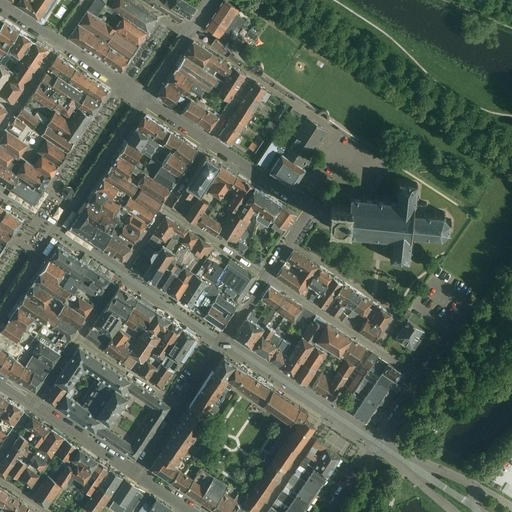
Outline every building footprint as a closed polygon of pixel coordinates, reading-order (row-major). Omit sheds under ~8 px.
[(18,0),(16,3),(38,17),(37,20),(42,23),(44,23),(45,21),(45,18),(56,0),(18,0)] [(105,4),(99,0),(94,0),(88,9),(97,16),(105,4)] [(157,17),(130,0),(99,0),(105,4),(121,15),(147,32),(157,17)] [(158,0),(148,0),(147,2),(149,3),(158,9),(162,2),(158,0)] [(172,0),(174,1),(171,7),(184,16),(189,19),(196,8),(183,0),(172,0)] [(224,0),(223,0),(217,9),(241,25),(244,20),(236,14),(238,10),(243,13),(244,12),(224,0)] [(171,7),(162,2),(158,9),(180,22),(183,17),(184,16),(171,7)] [(78,24),(77,25),(89,33),(95,37),(101,41),(109,47),(129,59),(138,45),(112,29),(113,27),(97,16),(88,9),(79,23),(78,24)] [(217,9),(211,18),(232,32),(236,26),(239,29),(242,25),(241,25),(217,9)] [(121,15),(113,27),(112,29),(138,45),(147,32),(121,15)] [(232,32),(211,18),(205,27),(220,38),(221,36),(226,38),(228,35),(232,38),(235,34),(232,32)] [(4,22),(0,27),(0,51),(4,55),(9,48),(20,32),(4,22)] [(89,33),(77,25),(68,37),(81,46),(89,33)] [(249,30),(256,34),(255,34),(258,30),(252,26),(249,30)] [(256,34),(249,30),(246,35),(253,39),(256,34)] [(4,55),(0,60),(0,65),(3,68),(13,52),(23,59),(24,57),(24,58),(35,42),(20,32),(9,48),(4,55)] [(89,33),(81,46),(87,50),(95,37),(89,33)] [(95,37),(87,50),(92,53),(101,41),(95,37)] [(228,56),(231,51),(215,39),(211,44),(228,56)] [(109,47),(101,41),(92,53),(101,59),(109,47)] [(193,41),(185,54),(205,67),(213,54),(193,41)] [(242,45),(236,41),(232,46),(239,50),(242,45)] [(35,42),(24,58),(37,67),(49,51),(35,42)] [(129,59),(109,47),(101,59),(120,72),(129,59)] [(231,51),(228,56),(248,70),(249,69),(258,76),(263,80),(266,76),(261,72),(262,70),(262,69),(262,67),(262,66),(261,65),(260,64),(259,63),(258,63),(257,63),(256,63),(255,63),(254,64),(253,64),(251,66),(231,51)] [(226,82),(216,75),(205,67),(185,54),(184,55),(177,67),(192,77),(208,88),(209,89),(214,83),(222,88),(226,82)] [(213,54),(205,67),(216,75),(225,62),(213,54)] [(74,67),(57,55),(48,68),(57,75),(65,80),(74,67)] [(24,57),(23,59),(12,74),(7,80),(22,90),(37,67),(24,58),(24,57)] [(235,68),(225,62),(216,75),(226,82),(235,68)] [(0,89),(7,80),(12,74),(3,68),(0,65),(0,89)] [(100,102),(109,89),(93,80),(75,68),(74,67),(65,80),(79,89),(96,100),(100,102)] [(177,67),(167,83),(185,95),(189,89),(201,97),(208,88),(192,77),(177,67)] [(235,68),(226,82),(237,89),(246,75),(235,68)] [(65,113),(85,125),(100,102),(96,100),(79,89),(65,80),(57,75),(55,78),(46,72),(39,82),(32,93),(53,107),(54,106),(65,112),(65,113)] [(273,80),(266,76),(263,80),(270,85),(273,80)] [(7,80),(0,89),(0,93),(13,103),(22,90),(7,80)] [(273,80),(270,85),(272,86),(285,96),(288,92),(288,91),(289,90),(274,80),(273,80)] [(229,102),(237,90),(237,89),(226,82),(222,88),(217,95),(218,94),(229,102)] [(262,96),(267,90),(256,82),(249,92),(260,100),(262,96)] [(167,83),(158,96),(172,106),(177,99),(186,105),(191,99),(185,95),(167,83)] [(260,100),(249,92),(241,103),(253,111),(260,100)] [(32,93),(24,105),(41,117),(40,118),(48,123),(74,141),(85,125),(65,113),(65,112),(54,106),(53,107),(32,93)] [(185,107),(182,112),(209,131),(211,128),(216,121),(219,117),(207,109),(208,106),(198,100),(199,100),(198,100),(196,102),(191,99),(186,105),(185,107)] [(185,107),(180,103),(176,108),(182,112),(185,107)] [(253,111),(241,103),(232,116),(244,125),(253,111)] [(16,117),(33,128),(40,118),(41,117),(24,105),(23,107),(16,117)] [(282,106),(278,112),(282,115),(286,109),(282,106)] [(293,107),(290,112),(292,113),(296,116),(299,111),(293,107)] [(282,115),(278,112),(274,118),(278,121),(282,115)] [(145,114),(138,126),(154,137),(162,125),(145,114)] [(232,116),(227,124),(239,133),(244,125),(232,116)] [(7,130),(27,144),(37,150),(38,149),(59,163),(67,151),(46,137),(41,133),(33,128),(16,117),(7,130)] [(287,148),(272,138),(256,161),(266,168),(277,151),(281,154),(270,171),(279,177),(285,181),(286,181),(294,187),(306,169),(303,168),(327,131),(307,117),(287,148)] [(48,123),(40,118),(33,128),(41,133),(46,137),(67,151),(74,141),(48,123)] [(265,127),(272,132),(276,125),(270,120),(265,127)] [(227,124),(218,137),(232,145),(232,144),(239,133),(227,124)] [(162,125),(154,137),(163,144),(164,142),(171,132),(162,125)] [(165,147),(137,127),(128,141),(153,157),(157,160),(157,159),(165,147)] [(27,144),(7,130),(0,140),(0,177),(7,166),(11,160),(15,153),(19,155),(27,144)] [(181,138),(171,132),(164,142),(174,148),(181,138)] [(171,151),(188,163),(197,149),(181,138),(174,148),(172,151),(171,151)] [(261,138),(256,144),(261,147),(265,141),(261,138)] [(119,154),(118,155),(134,165),(138,167),(141,162),(137,159),(142,152),(127,142),(119,154)] [(27,144),(19,155),(25,160),(32,165),(50,176),(59,163),(38,149),(37,150),(27,144)] [(261,147),(256,144),(252,150),(257,154),(261,147)] [(170,151),(162,163),(180,176),(188,163),(171,151),(170,151)] [(42,189),(50,176),(32,165),(25,160),(19,155),(15,153),(11,160),(7,166),(12,170),(17,172),(19,174),(42,189)] [(134,165),(118,155),(110,166),(138,185),(141,187),(144,189),(152,177),(143,171),(138,167),(134,165)] [(221,164),(206,155),(182,192),(190,197),(194,191),(200,194),(207,184),(212,187),(209,191),(221,199),(231,185),(237,176),(221,164)] [(153,157),(147,165),(143,171),(152,177),(171,189),(172,187),(180,176),(162,163),(157,159),(157,160),(153,157)] [(141,162),(138,167),(143,171),(147,165),(141,162)] [(7,166),(0,177),(0,180),(11,187),(19,174),(17,172),(12,170),(7,166)] [(138,185),(110,166),(104,176),(127,192),(127,191),(131,194),(135,197),(136,194),(134,193),(135,192),(133,192),(138,185)] [(42,189),(19,174),(11,187),(33,202),(42,189)] [(127,192),(104,176),(96,189),(97,189),(96,189),(120,205),(119,208),(121,209),(127,200),(123,198),(127,192)] [(237,176),(231,185),(237,189),(233,194),(235,196),(228,206),(234,210),(238,213),(255,187),(248,183),(249,183),(237,176)] [(171,189),(152,177),(144,189),(162,202),(171,189)] [(329,224),(347,226),(346,233),(344,234),(345,236),(348,234),(358,235),(358,238),(360,238),(361,235),(370,236),(370,239),(372,240),(372,237),(382,238),(382,241),(381,248),(382,248),(382,250),(392,251),(392,257),(389,259),(391,261),(393,259),(407,261),(409,263),(411,261),(409,259),(410,251),(412,251),(413,249),(410,249),(411,242),(412,243),(413,241),(411,239),(411,235),(412,235),(412,233),(421,234),(421,237),(423,237),(423,234),(431,235),(431,238),(433,238),(433,235),(440,236),(441,239),(443,238),(442,235),(447,231),(450,232),(451,230),(448,229),(449,222),(452,221),(451,219),(449,220),(444,215),(445,212),(444,211),(442,214),(436,214),(436,210),(434,210),(434,213),(425,212),(426,209),(425,209),(425,205),(428,204),(427,202),(424,203),(417,203),(416,202),(415,202),(416,195),(418,196),(418,194),(416,193),(417,185),(418,184),(417,182),(415,184),(401,182),(399,180),(398,181),(399,183),(398,191),(396,191),(395,193),(398,193),(397,202),(388,201),(388,198),(386,198),(385,200),(376,200),(376,197),(374,196),(374,199),(364,198),(365,195),(362,195),(362,198),(352,197),(350,195),(348,196),(350,198),(349,205),(331,203),(329,224)] [(65,186),(61,191),(64,196),(71,197),(75,191),(71,186),(65,186)] [(131,194),(129,197),(154,214),(162,202),(144,189),(141,187),(136,194),(135,197),(131,194)] [(255,187),(238,213),(247,219),(254,208),(260,212),(260,213),(270,197),(255,188),(255,187)] [(120,205),(96,189),(88,202),(125,226),(131,217),(132,216),(121,209),(119,208),(120,205)] [(127,200),(121,209),(132,216),(131,217),(133,219),(136,215),(148,223),(154,214),(129,197),(127,200)] [(208,203),(199,197),(186,217),(196,223),(203,213),(203,212),(208,203)] [(267,226),(271,219),(273,220),(283,205),(270,197),(260,213),(260,212),(256,217),(257,217),(256,219),(267,226)] [(79,215),(104,230),(117,239),(121,242),(125,236),(135,242),(139,236),(125,226),(88,202),(79,215)] [(6,210),(0,205),(0,223),(13,232),(21,220),(6,210)] [(296,215),(283,205),(273,220),(285,228),(285,229),(286,230),(296,215)] [(223,226),(216,237),(221,240),(224,235),(236,243),(237,241),(242,234),(244,230),(251,221),(249,220),(247,219),(238,213),(234,210),(223,226)] [(203,213),(196,223),(196,224),(202,228),(206,230),(213,219),(203,212),(203,213)] [(104,230),(79,215),(71,227),(95,244),(104,230)] [(133,219),(131,217),(125,226),(139,236),(148,223),(136,215),(133,219)] [(165,216),(157,227),(170,235),(174,229),(172,227),(175,222),(165,216)] [(223,226),(213,219),(206,230),(216,237),(223,226)] [(189,231),(175,222),(172,227),(174,229),(179,232),(178,233),(184,238),(189,231)] [(0,243),(4,246),(13,232),(0,223),(0,243)] [(153,234),(163,240),(165,241),(165,242),(169,237),(170,236),(170,235),(157,227),(153,234)] [(170,235),(170,236),(170,235),(173,237),(166,247),(163,245),(159,251),(154,252),(155,251),(148,247),(144,252),(152,258),(152,262),(150,266),(146,263),(142,268),(146,271),(143,275),(155,283),(184,238),(178,233),(179,232),(174,229),(170,235)] [(117,239),(104,230),(95,244),(112,254),(117,246),(120,248),(123,244),(121,242),(117,239)] [(189,231),(184,238),(155,283),(166,291),(167,290),(167,291),(178,298),(179,298),(179,299),(212,247),(212,246),(199,237),(189,231)] [(153,234),(147,243),(155,247),(157,244),(159,245),(163,240),(153,234)] [(237,241),(238,242),(234,248),(243,254),(247,247),(241,243),(246,237),(242,234),(237,241)] [(124,244),(123,244),(120,248),(117,246),(112,254),(124,262),(126,258),(125,258),(126,255),(131,249),(124,244)] [(58,246),(50,258),(73,273),(81,261),(58,246)] [(230,258),(212,247),(179,299),(193,308),(193,307),(204,314),(204,315),(222,328),(237,307),(256,277),(249,271),(230,258)] [(282,267),(276,276),(291,286),(301,293),(308,284),(307,283),(308,283),(313,275),(319,268),(293,250),(287,260),(302,270),(297,277),(282,267)] [(49,259),(41,270),(66,287),(71,279),(74,274),(73,273),(50,258),(49,259)] [(90,293),(94,287),(92,285),(89,284),(98,271),(88,265),(81,261),(73,273),(74,274),(71,279),(66,287),(93,305),(102,292),(97,289),(93,295),(90,293)] [(319,268),(313,275),(328,286),(334,278),(319,268)] [(93,305),(66,287),(41,270),(35,280),(66,301),(86,315),(93,305)] [(110,279),(98,271),(89,284),(92,285),(94,287),(98,289),(97,289),(102,292),(110,279)] [(307,283),(308,284),(312,287),(311,288),(313,290),(314,289),(319,292),(318,293),(315,296),(311,295),(310,299),(309,300),(315,303),(316,303),(328,286),(313,275),(308,283),(307,283)] [(334,278),(328,286),(316,303),(325,310),(334,296),(343,284),(334,278)] [(26,294),(25,294),(43,306),(43,307),(48,311),(48,310),(76,330),(85,317),(85,316),(86,315),(66,301),(35,280),(26,294)] [(352,290),(343,284),(334,296),(336,297),(345,303),(352,290)] [(138,299),(119,286),(93,324),(85,337),(104,350),(116,331),(138,299)] [(286,296),(270,286),(261,299),(269,305),(272,307),(276,310),(286,296)] [(352,290),(345,303),(346,304),(348,305),(353,308),(354,309),(363,297),(352,290)] [(9,320),(1,331),(0,332),(16,343),(25,348),(25,349),(31,353),(34,354),(37,357),(38,356),(52,366),(76,330),(48,310),(48,311),(43,307),(43,306),(25,294),(19,305),(9,319),(9,320)] [(294,302),(286,296),(276,310),(285,315),(294,302)] [(336,297),(327,311),(337,318),(345,306),(347,307),(348,305),(346,304),(345,303),(336,297)] [(363,297),(354,309),(358,312),(363,315),(368,308),(371,303),(363,297)] [(138,299),(123,322),(142,335),(146,329),(144,327),(156,310),(155,310),(138,299)] [(302,307),(294,302),(285,315),(293,321),(295,318),(300,311),(302,307)] [(372,322),(382,329),(391,316),(377,306),(373,311),(371,314),(376,317),(372,322)] [(270,319),(276,310),(272,307),(266,317),(270,319)] [(348,315),(344,321),(349,325),(358,312),(354,309),(353,308),(348,315)] [(368,308),(363,315),(367,318),(372,322),(376,317),(371,314),(373,311),(368,308)] [(300,311),(295,318),(299,321),(302,315),(312,321),(315,316),(305,309),(303,313),(300,311)] [(132,349),(129,353),(137,358),(144,362),(160,337),(163,334),(171,320),(156,310),(144,327),(146,329),(142,335),(138,341),(132,349)] [(407,310),(403,317),(407,319),(408,320),(408,319),(412,313),(407,310)] [(244,342),(255,323),(251,320),(254,314),(251,312),(235,336),(244,342)] [(344,321),(348,315),(344,312),(340,319),(344,321)] [(316,340),(325,327),(327,324),(315,316),(312,321),(302,336),(314,344),(317,341),(316,340)] [(367,318),(359,331),(358,331),(374,341),(382,329),(372,322),(367,318)] [(408,320),(407,319),(407,320),(407,321),(396,337),(411,348),(411,347),(412,348),(412,347),(418,337),(419,338),(419,337),(423,331),(424,331),(408,319),(408,320)] [(160,337),(144,362),(137,373),(149,381),(155,370),(160,362),(161,362),(173,343),(172,342),(183,328),(171,320),(163,334),(160,337)] [(267,324),(264,329),(252,348),(261,354),(275,331),(276,329),(272,327),(275,323),(271,321),(268,324),(267,324)] [(252,348),(264,329),(255,323),(244,342),(252,348)] [(327,324),(325,327),(316,340),(317,341),(346,359),(347,359),(356,365),(361,358),(367,349),(327,323),(327,324)] [(275,331),(261,354),(271,360),(283,339),(284,337),(286,332),(278,326),(276,329),(275,331)] [(116,331),(104,350),(115,357),(119,351),(121,352),(125,345),(132,349),(138,341),(119,327),(116,331)] [(183,328),(172,342),(173,343),(161,362),(174,370),(180,359),(185,362),(198,342),(194,339),(195,336),(183,328)] [(283,339),(271,360),(294,375),(295,376),(314,344),(302,336),(295,347),(283,339)] [(314,344),(295,376),(306,383),(315,370),(327,352),(314,344)] [(129,353),(132,349),(125,345),(121,352),(119,351),(115,357),(122,362),(126,357),(128,354),(129,354),(129,353)] [(152,435),(155,431),(154,431),(170,407),(131,380),(79,346),(55,381),(69,390),(66,394),(57,406),(58,407),(135,459),(152,435)] [(16,361),(0,350),(0,368),(7,374),(16,361)] [(128,354),(126,357),(130,359),(134,362),(137,358),(129,353),(129,354),(128,354)] [(375,361),(376,362),(378,359),(379,357),(372,353),(369,357),(375,361)] [(52,366),(37,357),(34,354),(30,360),(26,366),(44,378),(52,366)] [(228,378),(237,365),(224,356),(215,370),(228,378)] [(126,357),(122,362),(126,365),(130,359),(126,357)] [(375,361),(369,357),(368,359),(374,363),(372,366),(370,370),(379,376),(376,381),(390,390),(395,381),(376,368),(378,365),(378,364),(376,362),(375,361)] [(130,359),(126,365),(130,368),(134,362),(130,359)] [(347,359),(346,359),(335,376),(341,380),(342,379),(345,380),(355,365),(356,365),(347,359)] [(374,363),(368,359),(359,372),(365,376),(370,370),(372,366),(374,363)] [(378,365),(376,368),(395,381),(401,373),(388,364),(386,367),(383,365),(384,364),(378,359),(376,362),(378,364),(378,365)] [(16,361),(7,374),(16,380),(25,367),(17,360),(16,361)] [(155,370),(149,381),(161,389),(173,371),(174,370),(161,362),(160,362),(155,370)] [(217,407),(233,382),(232,382),(233,381),(235,379),(236,380),(237,378),(240,380),(247,371),(237,365),(228,378),(207,410),(215,416),(215,415),(219,408),(217,407)] [(35,373),(25,367),(16,380),(26,386),(35,373)] [(215,370),(191,406),(204,415),(207,410),(228,378),(215,370)] [(235,379),(233,381),(232,382),(233,382),(263,402),(290,422),(292,419),(296,421),(294,424),(297,426),(286,441),(286,440),(272,461),(271,461),(284,470),(300,448),(314,425),(311,423),(303,418),(308,411),(272,388),(247,371),(240,380),(237,378),(236,380),(235,379)] [(365,376),(359,372),(353,380),(359,385),(361,382),(364,378),(365,376)] [(44,380),(35,373),(26,386),(35,392),(44,380)] [(321,373),(312,387),(332,400),(339,390),(345,380),(342,379),(341,380),(335,376),(332,381),(321,373)] [(364,378),(361,382),(384,397),(390,390),(376,381),(374,384),(364,378)] [(359,385),(353,380),(344,393),(349,397),(350,398),(353,394),(356,390),(359,386),(359,385)] [(69,390),(55,381),(44,398),(57,406),(66,394),(69,390)] [(359,386),(356,390),(359,392),(362,388),(368,393),(365,397),(379,406),(384,397),(361,382),(359,385),(359,386)] [(350,398),(350,399),(373,414),(379,406),(365,397),(359,392),(356,390),(353,394),(350,398)] [(0,414),(9,400),(0,394),(0,414)] [(350,399),(347,402),(357,409),(353,414),(366,424),(373,414),(350,399)] [(0,417),(1,418),(0,420),(0,429),(7,434),(24,410),(9,400),(0,414),(0,417)] [(191,443),(208,418),(208,417),(212,420),(215,416),(207,410),(204,415),(191,406),(172,436),(188,447),(198,453),(203,445),(197,441),(194,445),(191,443)] [(32,416),(24,428),(31,433),(28,438),(32,442),(34,439),(37,436),(34,434),(41,423),(32,416)] [(34,439),(32,442),(39,446),(37,448),(37,449),(38,449),(41,444),(51,429),(41,423),(34,434),(37,436),(34,439)] [(65,439),(51,429),(41,444),(38,449),(37,449),(34,453),(44,460),(45,459),(50,462),(52,460),(51,460),(56,453),(66,439),(65,439)] [(18,437),(5,457),(14,464),(18,458),(19,459),(22,454),(27,457),(25,460),(29,463),(28,465),(29,465),(31,461),(29,460),(34,454),(25,448),(30,442),(19,435),(18,437)] [(188,447),(172,436),(162,450),(179,461),(188,447)] [(66,439),(56,453),(64,458),(60,464),(66,468),(79,448),(66,439)] [(333,467),(340,457),(326,447),(316,440),(313,445),(312,447),(309,451),(333,467)] [(57,482),(56,481),(52,487),(58,491),(61,486),(63,487),(67,481),(69,482),(73,476),(84,483),(98,461),(79,448),(66,468),(57,482)] [(179,461),(162,450),(150,469),(156,472),(164,460),(174,467),(174,468),(175,467),(179,461)] [(306,455),(302,461),(326,477),(333,467),(309,451),(306,455)] [(18,458),(14,464),(8,473),(18,480),(31,488),(39,476),(33,473),(36,468),(38,467),(44,471),(50,462),(45,459),(44,460),(34,453),(34,454),(29,460),(31,461),(29,465),(28,465),(19,459),(18,458)] [(14,464),(5,457),(0,464),(0,475),(4,478),(8,473),(14,464)] [(271,461),(272,461),(265,457),(262,462),(269,466),(268,467),(266,470),(278,479),(284,470),(271,461)] [(174,468),(174,467),(164,460),(156,472),(171,483),(180,470),(175,467),(174,468)] [(98,461),(84,483),(81,488),(91,495),(98,486),(109,468),(98,461)] [(302,461),(299,465),(310,472),(308,476),(321,485),(326,477),(302,461)] [(109,468),(98,486),(111,495),(123,477),(112,470),(109,468)] [(192,481),(185,492),(211,509),(222,491),(223,492),(228,485),(213,476),(209,474),(206,478),(198,473),(201,469),(200,468),(193,479),(192,481)] [(193,479),(180,470),(171,483),(185,492),(192,481),(193,479)] [(266,470),(253,489),(248,496),(247,497),(260,506),(265,499),(278,479),(266,470)] [(294,473),(291,477),(315,494),(321,485),(308,476),(305,481),(294,473)] [(47,476),(33,497),(36,500),(47,508),(50,503),(58,491),(52,487),(56,481),(47,476)] [(291,477),(288,481),(299,489),(296,493),(310,502),(315,494),(291,477)] [(126,479),(113,498),(115,499),(109,508),(115,511),(131,511),(143,495),(140,493),(142,490),(126,479)] [(98,486),(91,495),(83,507),(89,511),(99,511),(103,508),(111,495),(98,486)] [(11,494),(1,487),(0,488),(0,506),(2,508),(11,494)] [(282,490),(280,494),(304,511),(310,502),(296,493),(293,497),(282,490)] [(222,491),(211,509),(215,511),(230,511),(237,503),(238,503),(243,495),(239,492),(234,499),(224,493),(223,492),(222,491)] [(12,511),(20,501),(11,494),(2,508),(8,511),(12,511)] [(303,511),(304,511),(280,494),(277,498),(288,506),(285,510),(287,511),(303,511)] [(247,497),(241,506),(249,511),(256,511),(260,506),(247,497)] [(169,511),(171,509),(156,499),(152,506),(145,502),(139,511),(138,511),(169,511)] [(20,501),(12,511),(26,511),(30,507),(20,501)] [(54,511),(57,508),(50,503),(47,508),(53,511),(54,511)] [(237,503),(230,511),(249,511),(241,506),(238,503),(237,503)]
